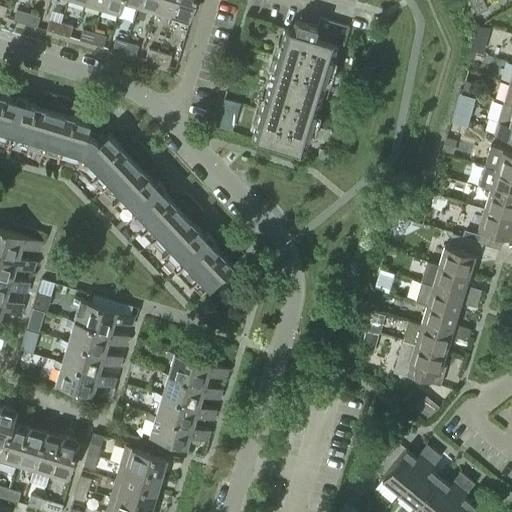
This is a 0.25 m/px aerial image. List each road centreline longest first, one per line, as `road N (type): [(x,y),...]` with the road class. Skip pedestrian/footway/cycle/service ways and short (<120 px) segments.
road 1 (residential): [(165,117),(283,247),(292,270),(293,296),(232,511)]
road 2 (residential): [(0,50),(119,83),(165,117)]
road 3 (residential): [(165,117),(179,100),(210,0)]
